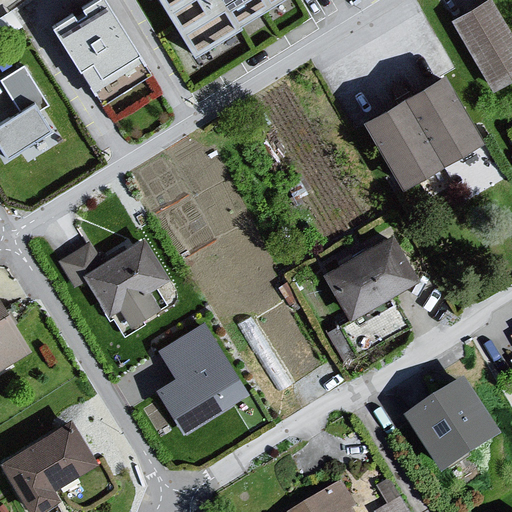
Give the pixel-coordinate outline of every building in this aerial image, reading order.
[(144,63),(104,0),(99,0),(52,30),(93,95),(144,63)] [(163,0),(195,53),(285,0),(163,0)] [(511,34),(492,0),(490,0),(452,22),(492,94),(511,82),(511,34)] [(21,114),(0,127),(0,161),(1,164),(53,132),(40,112),(49,106),(25,67),(1,81),(21,114)] [(439,79),(356,129),(395,194),(476,148),(439,79)] [(394,236),(324,275),(350,321),(420,282),(394,236)] [(95,245),(65,263),(81,289),(89,284),(111,319),(123,312),(133,330),(162,312),(149,291),(168,279),(146,242),(107,266),(95,245)] [(0,372),(31,354),(0,302),(0,372)] [(251,397),(205,323),(159,352),(176,379),(156,392),(184,438),(251,397)] [(462,373),(405,409),(442,468),(499,432),(462,373)] [(64,421),(0,462),(0,472),(24,511),(39,511),(52,506),(49,496),(93,469),(64,421)] [(357,511),(340,484),(293,511),(357,511)]
